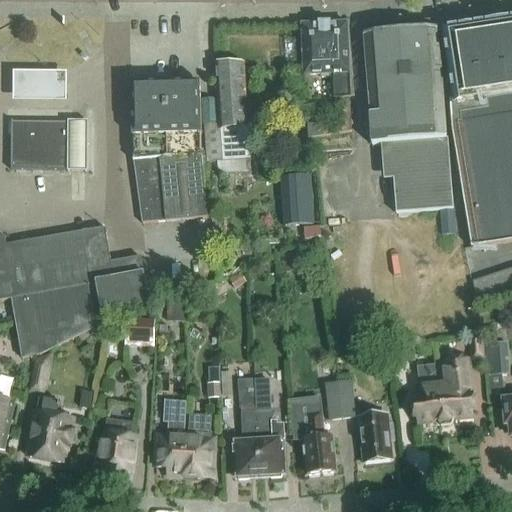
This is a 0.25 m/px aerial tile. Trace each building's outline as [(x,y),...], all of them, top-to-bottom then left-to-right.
[(511,23),(510,24),(510,23),(508,23),(508,24),(496,26),(489,27),(489,26),(486,26),(486,27),(474,29),(474,28),(471,29),(472,30),(462,31),(462,30),(460,31),(460,32),(447,33),(447,32),(445,33),(445,35),(453,132),(472,250),(511,243),(511,23)] [(351,99),(349,26),(323,27),(303,27),(303,31),(305,78),(332,77),(333,100),(351,99)] [(447,143),(438,32),(365,37),(373,149),(392,147),(396,217),(440,214),(454,213),(449,143),(447,143)] [(220,125),(205,126),(207,163),(250,162),(246,68),(217,69),(220,125)] [(304,75),(286,76),(288,104),(305,103),(304,75)] [(134,161),(143,226),(180,223),(166,83),(155,83),(155,85),(133,86),(134,161)] [(203,158),(201,84),(178,84),(178,83),(166,83),(180,223),(208,220),(203,158)] [(13,172),(69,172),(69,124),(14,124),(14,123),(13,123),(13,172)] [(69,123),(69,124),(69,172),(69,174),(90,174),(90,123),(69,123)] [(335,126),(307,127),(308,141),(335,137),(335,126)] [(314,227),(311,178),(281,180),(284,229),(314,227)] [(454,213),(440,214),(441,237),(456,236),(454,213)] [(145,277),(141,258),(112,263),(106,230),(88,233),(89,238),(9,253),(6,238),(0,239),(0,304),(13,302),(23,361),(40,358),(150,305),(144,277),(145,277)] [(230,236),(216,239),(220,261),(234,259),(230,236)] [(309,272),(308,254),(281,257),(283,274),(309,272)] [(511,298),(511,271),(500,275),(508,300),(511,298)] [(508,300),(500,275),(486,279),(494,304),(508,300)] [(242,276),(230,282),(235,291),(247,284),(242,276)] [(494,304),(486,279),(473,284),(478,309),(494,304)] [(167,305),(167,324),(186,324),(186,305),(167,305)] [(127,320),(125,348),(154,350),(156,322),(127,320)] [(168,327),(160,327),(159,335),(158,335),(157,346),(170,347),(170,335),(167,335),(168,327)] [(411,334),(393,336),(395,350),(413,348),(411,334)] [(483,336),(469,338),(472,360),(472,362),(486,361),(483,336)] [(499,352),(488,354),(492,404),(504,403),(499,352)] [(35,363),(34,365),(30,390),(30,393),(30,394),(46,397),(47,396),(53,360),(53,357),(53,356),(52,356),(51,356),(37,362),(36,363),(35,363)] [(446,387),(444,387),(443,388),(445,400),(442,400),(442,403),(436,403),(438,424),(441,428),(452,427),(455,421),(478,419),(474,385),(472,362),(472,360),(464,361),(464,359),(450,360),(448,363),(443,364),(446,387)] [(443,388),(444,387),(441,367),(418,370),(421,404),(417,407),(418,426),(438,424),(436,403),(442,403),(442,400),(445,400),(443,388)] [(220,385),(220,370),(209,370),(209,385),(220,385)] [(232,374),(222,374),(223,398),(233,397),(232,374)] [(351,384),(340,385),(344,421),(356,420),(351,384)] [(340,385),(328,387),(332,423),(344,421),(340,385)] [(221,386),(208,386),(209,401),(221,400),(221,386)] [(243,446),(234,446),(235,480),(239,480),(239,483),(249,482),(249,480),(261,479),(257,397),(256,392),(240,393),(243,446)] [(80,410),(89,411),(92,394),(83,393),(80,410)] [(271,396),(257,397),(261,479),(268,479),(269,481),(279,481),(279,478),(282,478),(280,444),(281,444),(286,444),(285,426),(278,427),(278,423),(273,423),(271,396)] [(0,451),(4,452),(15,406),(0,402),(0,451)] [(67,466),(70,446),(74,447),(76,433),(73,432),(75,420),(61,418),(63,406),(41,402),(39,414),(37,413),(29,460),(67,466)] [(184,479),(185,479),(187,447),(187,441),(184,440),(186,405),(173,404),(170,405),(168,406),(167,408),(166,410),(165,424),(169,424),(168,440),(159,439),(158,454),(157,454),(156,469),(169,470),(169,477),(184,477),(184,479)] [(295,443),(303,442),(307,479),(337,475),(333,438),(325,439),(322,416),(308,417),(307,411),(307,410),(292,412),(295,443)] [(373,413),(359,415),(365,467),(394,464),(391,445),(395,444),(393,427),(389,427),(388,418),(373,419),(373,413)] [(187,447),(185,479),(213,480),(213,470),(215,470),(215,456),(214,456),(214,441),(210,441),(211,418),(191,417),(190,441),(187,441),(187,447)] [(108,422),(107,425),(106,435),(105,435),(102,454),(95,453),(93,470),(132,476),(137,439),(136,439),(138,426),(108,422)]
